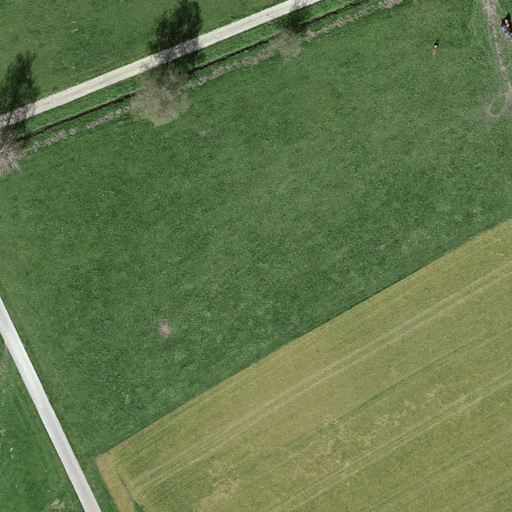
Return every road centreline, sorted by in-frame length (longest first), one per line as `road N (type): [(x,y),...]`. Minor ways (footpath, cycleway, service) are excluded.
road 1 (track): [(0,135),(321,0)]
road 2 (track): [(84,511),(0,325)]
